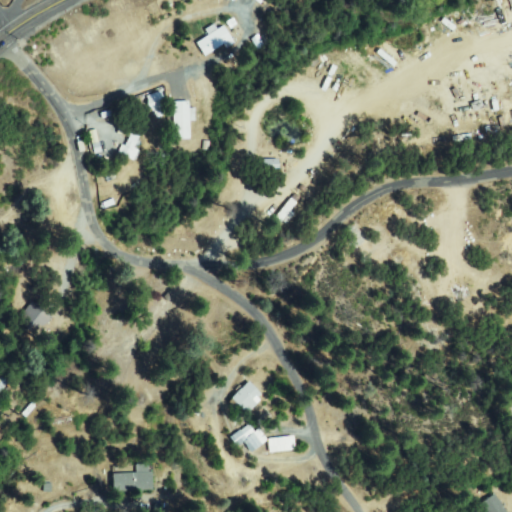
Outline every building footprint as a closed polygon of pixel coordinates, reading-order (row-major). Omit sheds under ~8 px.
[(213,27),(216,32),(223,27),(231,40),(205,57),(197,44),(209,36),(206,31),(213,27)] [(152,109),(150,96),(161,95),(162,108),(152,109)] [(188,140),(174,139),(174,106),(195,106),(195,120),(188,120),(188,140)] [(138,137),(131,157),(123,155),(130,134),(138,137)] [(265,159),(279,162),(277,172),(263,170),(265,159)] [(267,223),(291,200),(297,206),(273,229),(267,223)] [(154,310),(144,312),(139,290),(149,288),(154,310)] [(32,302),(51,319),(36,335),(18,318),(32,302)] [(111,305),(101,338),(95,336),(105,303),(111,305)] [(248,382),(261,394),(243,413),(231,401),(248,382)] [(263,436),(260,448),(233,442),(236,429),(263,436)] [(268,441),(292,438),(293,449),(270,451),(268,441)] [(115,493),(112,477),(136,472),(135,466),(147,464),(152,492),(133,496),(132,490),(115,493)] [(494,497),(504,511),(485,511),(481,506),(494,497)]
